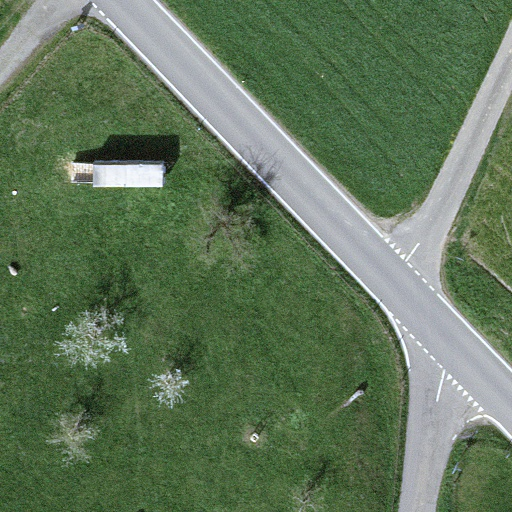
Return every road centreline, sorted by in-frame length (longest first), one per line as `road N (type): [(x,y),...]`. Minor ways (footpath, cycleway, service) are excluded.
road 1 (tertiary): [(403,293),(122,0)]
road 2 (unclassified): [(403,293),(511,54)]
road 3 (residential): [(416,511),(450,346)]
